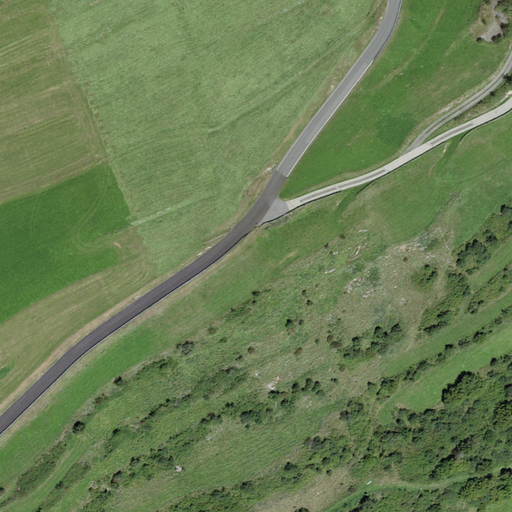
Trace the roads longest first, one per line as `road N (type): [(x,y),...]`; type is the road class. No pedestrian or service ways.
road 1 (unclassified): [(0,429),(72,361),(248,224),(374,53),(391,0)]
road 2 (track): [(248,224),(374,175),(511,100)]
